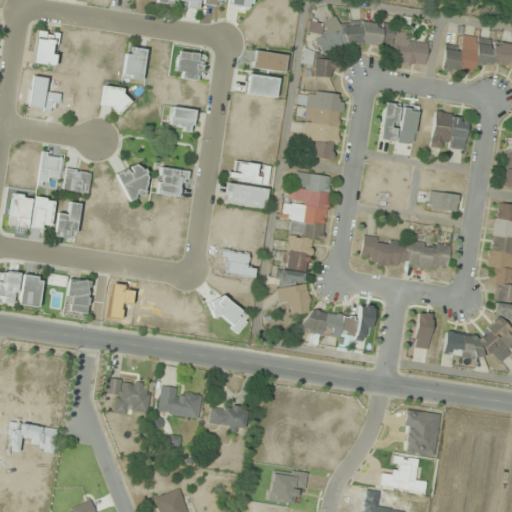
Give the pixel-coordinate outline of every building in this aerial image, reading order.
[(424,64),(425,43),(408,42),(403,26),(353,22),(337,26),(335,18),(316,23),(307,22),(306,33),(314,36),(318,53),(355,44),(390,46),(392,53),(391,62),(424,64)] [(58,34),(35,31),(30,68),(53,71),(58,34)] [(439,69),(472,73),(473,66),(511,71),(511,45),(460,38),(458,51),(442,49),(439,69)] [(120,77),(140,81),(146,50),(126,46),(120,77)] [(203,55),(177,50),(173,71),(180,72),(179,79),(199,82),(203,55)] [(331,59),(311,59),(311,77),(331,77),(331,59)] [(337,92),(298,93),(299,139),(303,139),(303,159),(338,158),(337,92)] [(398,104),(382,102),(377,140),(393,142),(398,104)] [(166,128),(190,131),(194,110),(170,106),(166,128)] [(461,151),(466,117),(432,112),(428,146),(461,151)] [(511,188),(511,155),(503,155),(500,188),(511,188)] [(268,166),(229,160),(223,204),(262,209),(268,166)] [(147,195),(142,166),(117,170),(122,199),(147,195)] [(183,198),(186,171),(158,167),(155,194),(183,198)] [(89,172),(64,168),(61,190),(86,193),(89,172)] [(329,177),(294,172),(282,270),(277,269),(274,286),(277,286),(275,301),(289,303),(288,312),(303,314),(301,332),(338,336),(340,315),(302,310),(311,241),(321,242),(329,177)] [(456,194),(427,191),(425,208),(454,212),(456,194)] [(30,197),(11,193),(6,225),(24,228),(30,197)] [(30,230),(49,231),(52,199),(33,197),(30,230)] [(78,203),(68,202),(67,213),(56,212),(53,236),(74,238),(78,203)] [(511,204),(494,203),(486,268),(494,269),(490,301),(494,302),(489,338),(444,332),(441,353),(507,361),(511,321),(511,204)] [(448,247),(377,238),(377,237),(361,235),(358,256),(369,258),(368,262),(445,271),(448,247)] [(0,300),(13,303),(18,274),(0,271),(0,300)] [(41,277),(22,275),(18,305),(37,308),(41,277)] [(87,281),(66,280),(65,312),(86,313),(87,281)] [(144,414),(149,384),(105,378),(103,394),(114,395),(112,410),(144,414)] [(156,414),(197,418),(199,396),(176,393),(176,388),(159,386),(156,414)] [(209,426),(244,426),(244,407),(209,407),(209,426)] [(183,511),(175,490),(151,498),(156,511),(183,511)]
